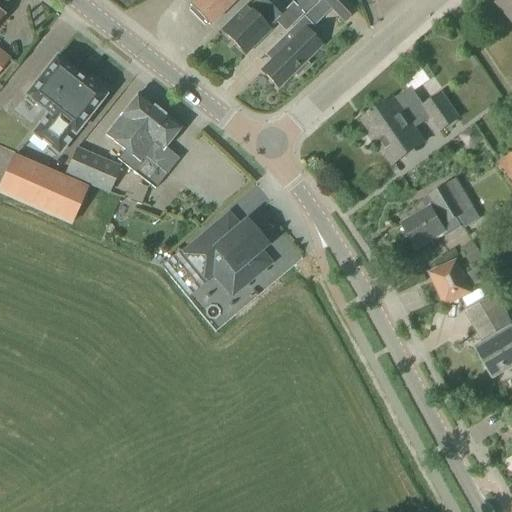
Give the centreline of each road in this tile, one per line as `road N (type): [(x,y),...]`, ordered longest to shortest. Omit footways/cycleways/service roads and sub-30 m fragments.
road 1 (tertiary): [(483,511),(370,302),(268,149)]
road 2 (tertiary): [(268,149),(82,0)]
road 3 (residential): [(268,149),(433,0)]
